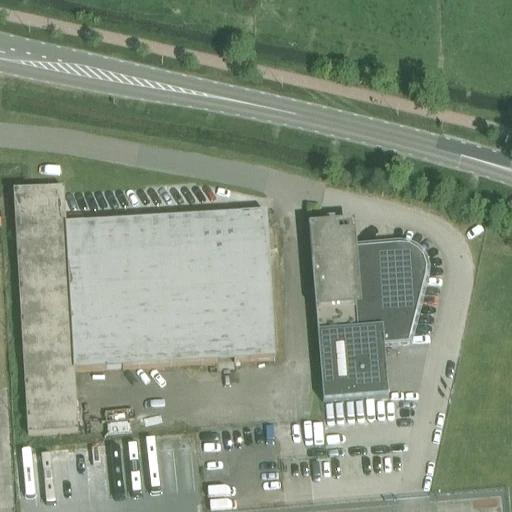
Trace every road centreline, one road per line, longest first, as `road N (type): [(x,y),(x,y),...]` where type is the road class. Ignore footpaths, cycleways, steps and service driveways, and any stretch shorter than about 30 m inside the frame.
road 1 (unknown): [(291,196),(315,297),(309,359),(288,384),(247,384),(222,318),(220,175)]
road 2 (secondary): [(511,170),(208,96)]
road 3 (secondary): [(208,96),(0,40)]
road 4 (secondary): [(0,66),(165,97),(208,96)]
